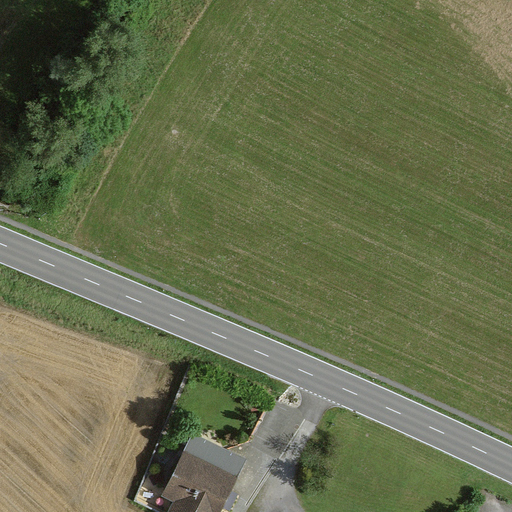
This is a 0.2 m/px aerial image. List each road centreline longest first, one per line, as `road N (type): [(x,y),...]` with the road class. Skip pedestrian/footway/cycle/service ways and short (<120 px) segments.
road 1 (primary): [(511,467),(0,246)]
road 2 (unknown): [(257,511),(315,377)]
